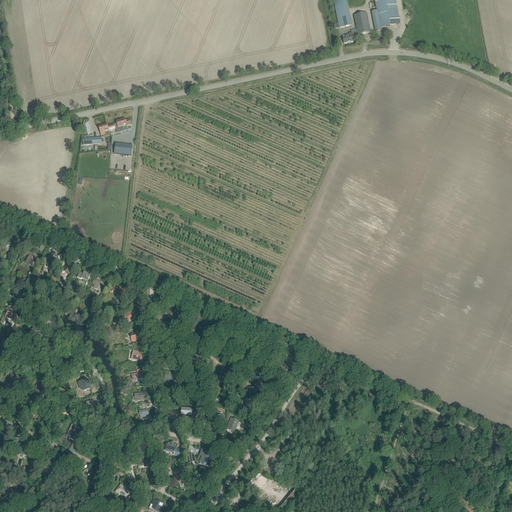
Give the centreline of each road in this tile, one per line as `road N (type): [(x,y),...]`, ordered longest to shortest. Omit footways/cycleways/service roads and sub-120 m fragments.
road 1 (unclassified): [(0,132),(376,54),(457,65),(511,88)]
road 2 (residential): [(0,293),(77,346),(95,373),(106,418),(155,430)]
road 3 (residential): [(0,420),(183,504)]
road 4 (residential): [(312,356),(148,281)]
road 5 (residential): [(148,281),(0,214)]
